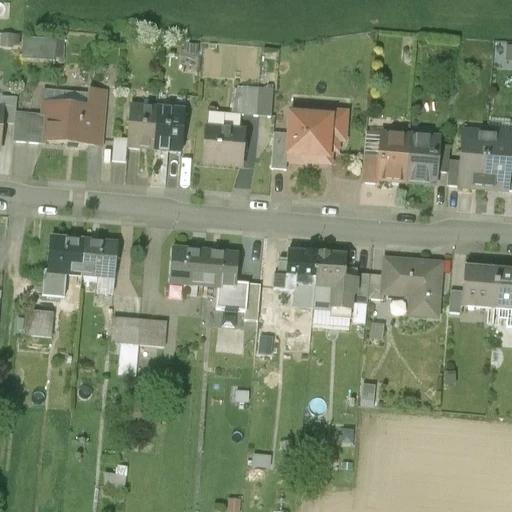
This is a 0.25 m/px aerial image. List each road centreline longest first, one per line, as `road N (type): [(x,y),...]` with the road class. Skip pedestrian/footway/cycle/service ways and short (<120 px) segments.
road 1 (residential): [(0,197),(511,241)]
road 2 (track): [(20,199),(0,429)]
